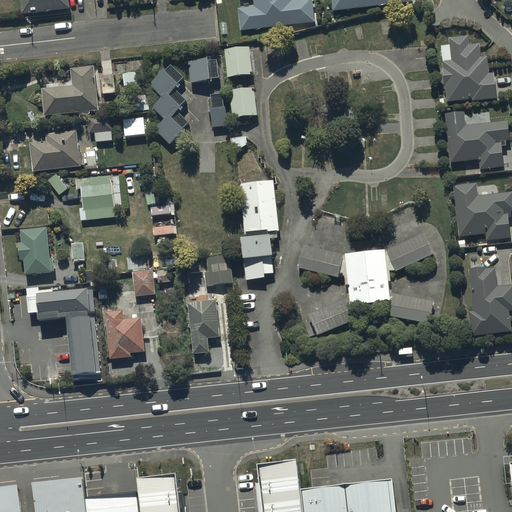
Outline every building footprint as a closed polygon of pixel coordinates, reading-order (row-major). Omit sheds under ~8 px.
[(21,0),(23,15),(70,10),(69,0),(21,0)] [(239,9),(241,32),(316,23),(313,0),(299,0),(293,1),(293,0),(253,0),(255,7),(239,9)] [(332,0),(334,12),(413,3),(412,0),(332,0)] [(420,39),(419,11),(404,12),(406,39),(420,39)] [(442,47),(448,103),(473,100),(473,102),(498,100),(495,74),(490,75),(488,58),(482,58),(480,45),(470,46),(469,37),(450,39),(451,46),(442,47)] [(255,78),(251,51),(226,53),(229,80),(255,78)] [(210,60),(190,62),(192,83),(210,82),(210,83),(213,83),(212,79),(220,78),(219,61),(210,62),(210,60)] [(43,89),(46,117),(80,114),(80,117),(91,116),(90,112),(100,111),(95,67),(72,70),(73,86),(43,89)] [(185,129),(188,125),(190,123),(178,113),(180,111),(182,113),(185,110),(182,107),(185,104),(187,101),(176,90),(178,88),(180,90),(183,87),(180,84),(182,82),(185,79),(172,67),(167,72),(165,71),(150,87),(163,98),(153,109),(165,120),(155,131),(171,145),(183,132),(185,135),(188,132),(185,129)] [(124,75),(125,87),(139,86),(137,74),(124,75)] [(258,118),(255,92),(231,95),(234,121),(258,118)] [(212,112),(213,128),(228,127),(227,108),(225,108),(224,95),(212,96),(213,107),(209,107),(210,112),(212,112)] [(147,101),(146,96),(138,96),(139,114),(149,113),(149,111),(150,111),(150,101),(147,101)] [(365,127),(363,109),(346,111),(347,128),(365,127)] [(446,115),(451,164),(480,161),(481,171),(505,168),(503,147),(507,147),(507,141),(511,141),(509,122),(467,127),(465,113),(446,115)] [(89,120),(90,134),(95,134),(96,144),(113,142),(112,132),(114,132),(112,117),(89,120)] [(144,117),(123,120),(125,138),(146,135),(144,117)] [(31,145),(34,173),(82,167),(78,132),(47,135),(48,143),(31,145)] [(246,137),(232,139),(233,148),(237,152),(247,146),(246,137)] [(96,150),(88,150),(88,169),(96,169),(96,150)] [(49,181),(60,196),(69,190),(58,175),(49,181)] [(153,175),(143,177),(146,193),(148,206),(157,205),(156,201),(157,201),(156,195),(155,195),(155,192),(153,175)] [(82,222),(116,218),(111,177),(77,181),(78,191),(82,190),(84,209),(80,209),(82,222)] [(278,239),(273,183),(239,186),(247,283),(275,276),(272,240),(278,239)] [(454,187),(460,238),(487,235),(487,242),(511,238),(510,218),(511,217),(511,213),(511,212),(511,192),(479,196),(478,185),(454,187)] [(27,276),(53,273),(48,229),(22,232),(23,244),(19,244),(21,262),(25,262),(27,276)] [(347,256),(305,246),(298,270),(346,282),(346,301),(310,317),(319,339),(358,323),(351,309),(391,305),(389,316),(432,326),(435,303),(393,291),(391,278),(436,257),(424,235),(388,252),(347,256)] [(72,245),(74,262),(86,261),(84,244),(72,245)] [(207,287),(234,284),(231,257),(208,259),(210,273),(205,274),(207,287)] [(129,259),(129,271),(147,269),(147,267),(150,266),(149,261),(147,261),(147,258),(129,259)] [(487,269),(470,270),(474,312),(470,313),(473,337),(511,332),(511,330),(510,312),(511,311),(511,285),(499,287),(497,269),(487,270),(487,269)] [(159,272),(160,284),(172,282),(171,270),(159,272)] [(134,273),(136,297),(155,296),(153,272),(134,273)] [(68,319),(73,377),(101,375),(96,319),(90,319),(90,313),(96,312),(94,290),(39,295),(41,321),(68,319)] [(189,304),(195,355),(210,353),(209,339),(221,338),(217,301),(189,304)] [(106,314),(112,360),(132,358),(131,355),(146,353),(142,319),(125,321),(124,312),(106,314)] [(299,464),(262,468),(266,511),(397,511),(394,481),(302,492),(299,464)] [(174,511),(170,467),(125,472),(129,511),(174,511)] [(36,511),(83,511),(79,479),(33,485),(36,511)] [(0,511),(23,511),(21,491),(0,493),(0,511)]
